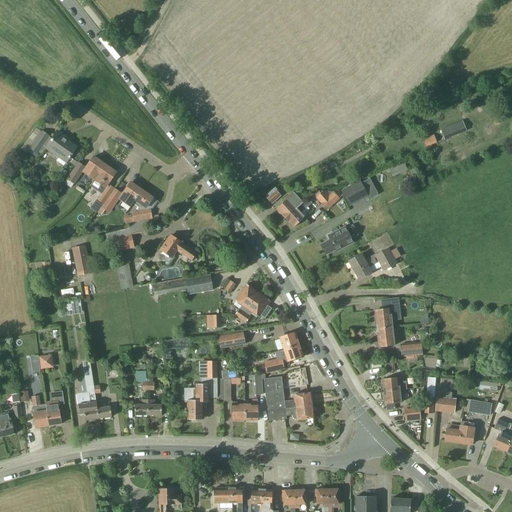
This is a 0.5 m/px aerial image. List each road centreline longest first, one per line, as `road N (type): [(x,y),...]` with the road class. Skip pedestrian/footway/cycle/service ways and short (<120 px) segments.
road 1 (tertiary): [(380,435),(339,384),(241,220),(66,0)]
road 2 (tertiary): [(0,477),(129,451),(338,462),(380,435)]
